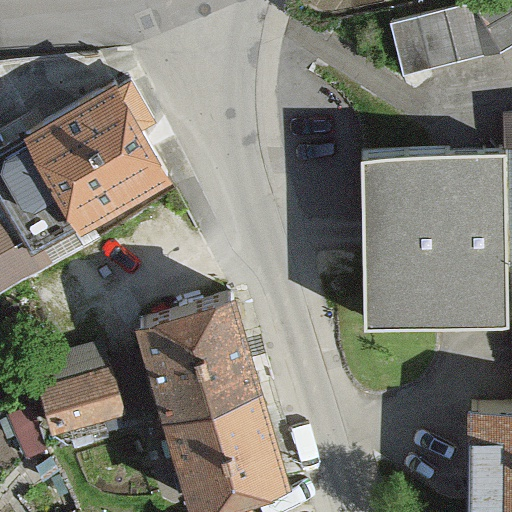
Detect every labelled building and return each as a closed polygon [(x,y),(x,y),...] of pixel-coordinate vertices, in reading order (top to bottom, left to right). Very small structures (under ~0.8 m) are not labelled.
[(178,182),(115,76),(22,131),(85,238),(178,182)] [(511,157),(367,159),(369,335),(511,334),(511,157)] [(235,293),(146,319),(174,416),(264,390),(235,293)] [(51,442),(126,419),(104,347),(29,370),(51,442)] [(264,390),(174,416),(202,511),(292,485),(264,390)] [(511,511),(511,407),(473,406),(470,511),(511,511)]
